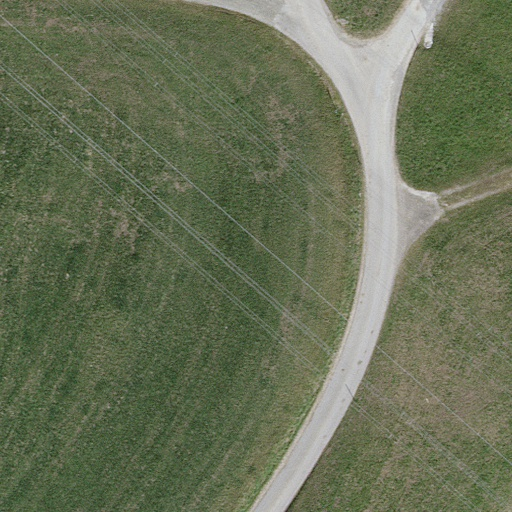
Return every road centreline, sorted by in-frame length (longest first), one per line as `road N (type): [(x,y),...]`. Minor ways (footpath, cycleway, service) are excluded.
road 1 (track): [(268,511),(348,376),(370,314),(383,227)]
road 2 (track): [(383,227),(373,134),(308,0)]
road 3 (track): [(383,227),(511,180)]
